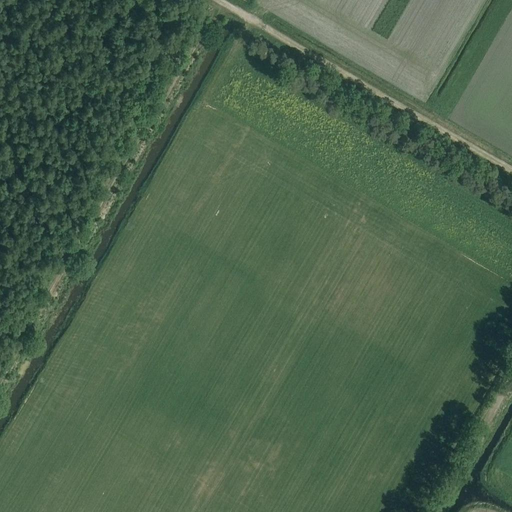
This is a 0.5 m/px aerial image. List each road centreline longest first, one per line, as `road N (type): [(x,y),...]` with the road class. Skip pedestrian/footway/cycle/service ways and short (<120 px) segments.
road 1 (track): [(0,380),(220,0)]
road 2 (track): [(511,169),(220,0)]
road 3 (track): [(511,376),(433,511)]
